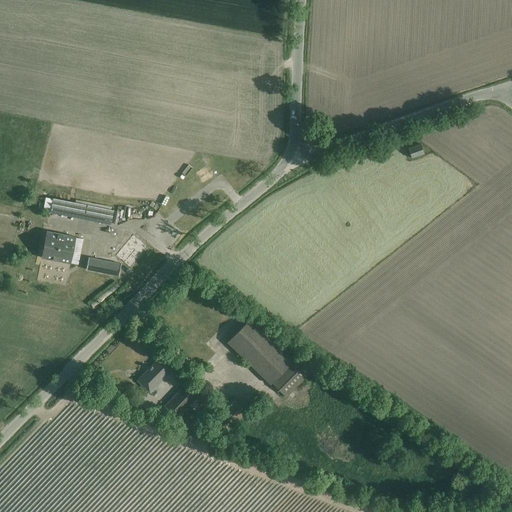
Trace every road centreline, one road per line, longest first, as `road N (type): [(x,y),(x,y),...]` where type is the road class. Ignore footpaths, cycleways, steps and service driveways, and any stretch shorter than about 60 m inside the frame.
road 1 (unclassified): [(0,440),(190,247),(297,158)]
road 2 (unclassified): [(297,158),(497,90)]
road 3 (unclassified): [(297,158),(300,0)]
